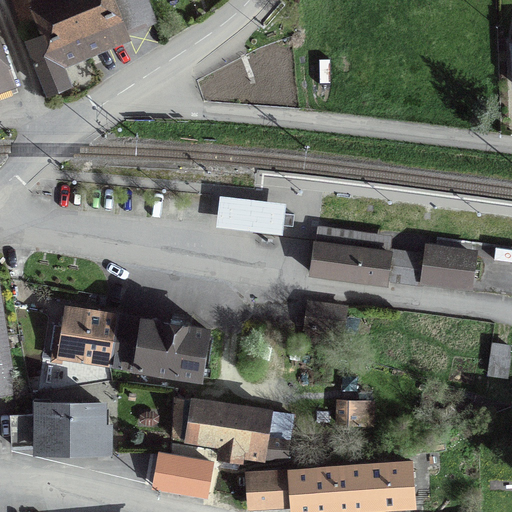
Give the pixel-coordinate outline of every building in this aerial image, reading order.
[(131,39),(130,37),(155,22),(147,0),(11,0),(47,93),(69,83),(61,62),(131,39)] [(0,87),(14,83),(0,44),(0,87)] [(341,246),(315,242),(311,272),(386,282),(390,252),(356,248),(357,240),(342,238),(341,246)] [(468,285),(472,253),(428,247),(423,279),(468,285)] [(345,305),(327,303),(326,311),(309,309),(307,325),(342,330),(345,305)] [(0,304),(0,392),(14,390),(0,304)] [(62,353),(109,361),(117,314),(69,308),(66,325),(58,324),(53,357),(61,359),(62,353)] [(209,327),(117,314),(109,361),(201,375),(209,327)] [(506,375),(510,344),(494,343),(490,373),(506,375)] [(174,395),(172,437),(190,439),(195,398),(174,395)] [(243,454),(249,407),(195,398),(190,439),(222,443),(221,455),(242,458),(243,454)] [(39,413),(13,414),(13,444),(39,443),(39,449),(110,448),(110,423),(102,423),(102,401),(39,401),(39,413)] [(373,422),(373,402),(340,402),(339,421),(373,422)] [(249,407),(243,454),(288,456),(291,413),(249,407)] [(210,462),(162,453),(156,486),(204,494),(210,462)] [(409,461),(366,464),(366,466),(249,474),(251,505),(294,501),(294,511),(369,506),(369,508),(412,505),(409,461)]
